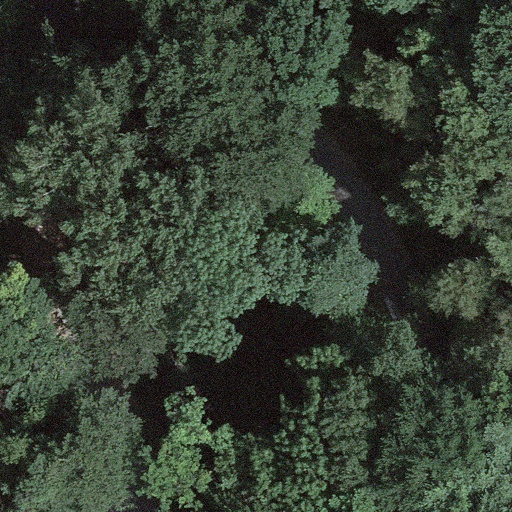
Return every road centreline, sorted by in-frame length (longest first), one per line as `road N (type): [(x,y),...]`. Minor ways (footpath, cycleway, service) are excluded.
road 1 (unclassified): [(511,478),(435,369),(385,245),(249,97),(149,17),(110,0)]
road 2 (unclassified): [(0,152),(102,369),(130,511)]
